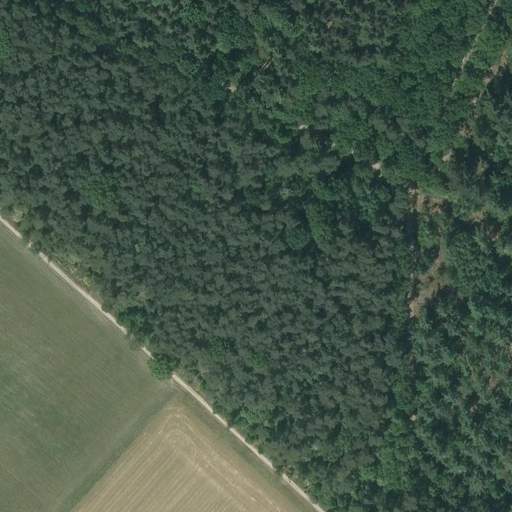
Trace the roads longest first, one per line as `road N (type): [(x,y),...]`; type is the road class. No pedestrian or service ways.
road 1 (track): [(63,0),(407,189),(411,433),(424,458),(492,511)]
road 2 (track): [(0,221),(317,511)]
